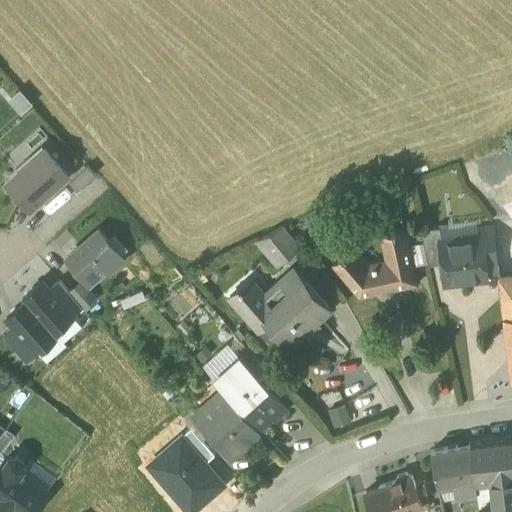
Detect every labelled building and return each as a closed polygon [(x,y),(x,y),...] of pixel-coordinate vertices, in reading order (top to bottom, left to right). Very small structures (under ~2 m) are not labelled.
[(9,100),(21,115),(33,105),(21,90),(9,100)] [(31,206),(66,174),(41,146),(5,178),(31,206)] [(511,149),(481,162),(490,185),(511,175),(511,149)] [(94,176),(86,167),(69,182),(77,191),(94,176)] [(283,226),(255,240),(274,264),(298,244),(283,226)] [(494,226),(478,228),(479,236),(481,236),(485,271),(498,270),(495,237),(494,226)] [(439,227),(420,229),(427,264),(442,263),(439,241),(440,240),(439,227)] [(98,228),(67,256),(89,281),(120,254),(98,228)] [(416,284),(404,229),(395,230),(395,228),(390,229),(391,231),(381,233),(386,259),(366,263),(352,247),(344,253),(342,251),(338,254),(340,256),(332,263),(359,296),(376,292),(377,295),(392,291),(392,289),(416,284)] [(440,240),(439,241),(442,263),(444,282),(486,278),(485,271),(481,236),(479,236),(440,240)] [(329,309),(291,268),(261,293),(247,277),(227,295),(256,327),(265,319),(288,344),(329,309)] [(511,274),(499,276),(503,315),(511,313),(511,274)] [(49,288),(42,280),(22,297),(25,300),(26,300),(53,331),(54,331),(73,314),(49,288)] [(68,290),(59,280),(49,288),(73,314),(82,306),(68,290)] [(96,299),(80,280),(68,290),(82,306),(85,309),(96,299)] [(121,300),(124,307),(145,298),(142,290),(121,300)] [(53,331),(26,300),(25,300),(6,317),(13,325),(13,324),(37,351),(57,334),(54,331),(53,331)] [(37,351),(13,324),(13,325),(4,333),(27,360),(37,351)] [(246,363),(239,356),(214,378),(225,391),(238,406),(258,429),(272,416),(274,418),(286,408),(260,379),(246,363)] [(269,372),(255,356),(246,363),(260,379),(269,372)] [(179,388),(168,375),(155,386),(167,400),(179,388)] [(238,406),(225,391),(213,402),(212,400),(195,414),(195,415),(211,433),(231,456),(260,431),(258,429),(238,406)] [(195,414),(191,409),(181,418),(191,428),(202,440),(211,433),(195,415),(195,414)] [(182,435),(205,461),(213,454),(202,440),(191,428),(182,435)] [(147,463),(189,511),(192,511),(225,484),(205,461),(182,435),(181,434),(147,463)] [(511,450),(511,439),(470,444),(474,479),(491,477),(511,474),(511,450)] [(470,444),(431,451),(437,487),(453,484),(474,480),(474,479),(470,444)] [(2,467),(0,468),(0,507),(6,511),(12,511),(14,511),(15,511),(32,511),(48,492),(21,471),(26,464),(13,454),(8,461),(6,460),(2,467)] [(422,484),(416,486),(412,475),(410,476),(406,473),(398,476),(396,481),(380,486),(380,488),(388,511),(404,511),(423,506),(420,498),(426,495),(422,484)] [(511,511),(511,474),(491,477),(491,485),(494,508),(484,509),(479,510),(479,511),(511,511)] [(491,477),(474,479),(474,480),(475,487),(491,485),(491,477)] [(474,480),(453,484),(456,499),(477,494),(475,487),(474,480)] [(388,511),(380,488),(366,493),(372,511),(388,511)]
